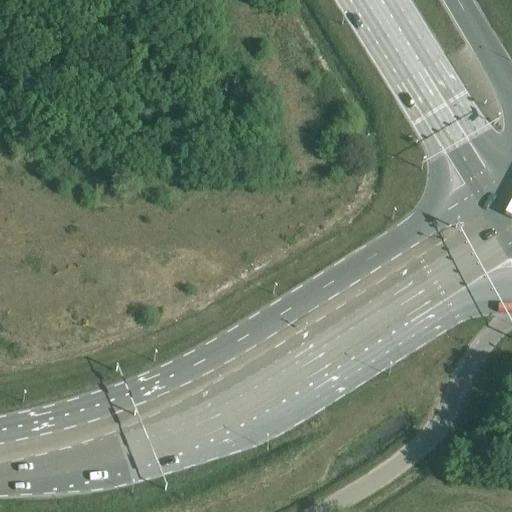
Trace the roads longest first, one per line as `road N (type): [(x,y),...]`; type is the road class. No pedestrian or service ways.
road 1 (trunk): [(0,482),(124,458),(198,432),(511,242)]
road 2 (trunk): [(481,188),(201,361),(106,402),(0,430)]
road 3 (unclassified): [(511,317),(466,365),(434,434),(325,511)]
road 4 (trunk): [(365,0),(481,188)]
